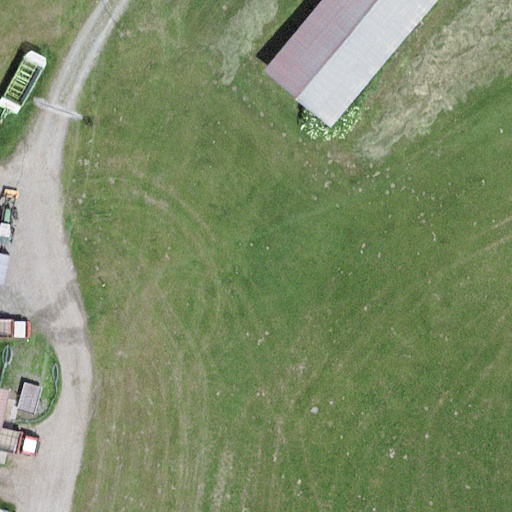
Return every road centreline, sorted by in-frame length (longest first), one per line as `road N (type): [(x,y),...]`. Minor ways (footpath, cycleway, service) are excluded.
road 1 (track): [(79,394),(43,186),(64,103),(117,0)]
road 2 (unclassified): [(51,511),(79,394)]
